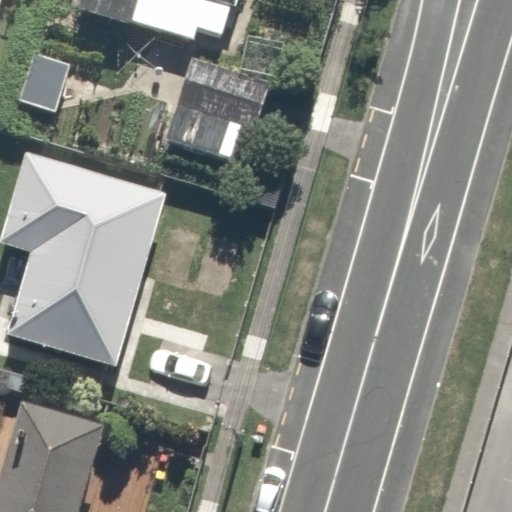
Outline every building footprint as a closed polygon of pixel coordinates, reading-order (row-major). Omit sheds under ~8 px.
[(0,0),(0,88),(27,0),(0,0)] [(91,0),(85,22),(228,60),(243,0),(91,0)] [(274,88),(186,64),(162,151),(250,175),(274,88)] [(168,199),(27,165),(4,258),(36,266),(17,346),(126,372),(168,199)] [(110,511),(129,454),(28,422),(0,511),(110,511)]
